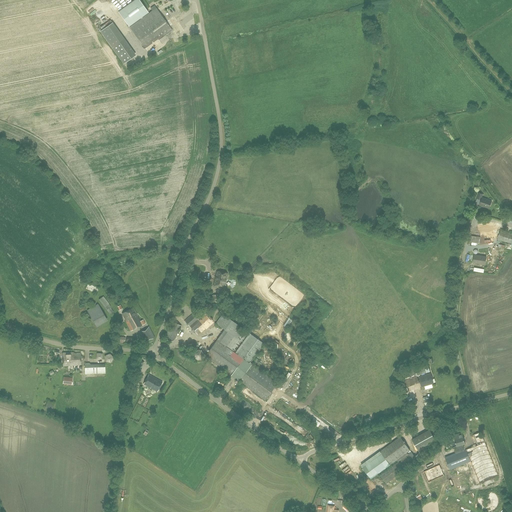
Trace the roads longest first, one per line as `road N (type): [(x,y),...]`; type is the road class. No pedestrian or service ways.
road 1 (unclassified): [(152,353),(219,164),(220,122),(199,0)]
road 2 (unclassified): [(299,461),(511,393)]
road 3 (unclassified): [(299,461),(152,353)]
road 4 (unclassified): [(152,353),(55,344),(0,323)]
road 5 (track): [(431,0),(511,91)]
